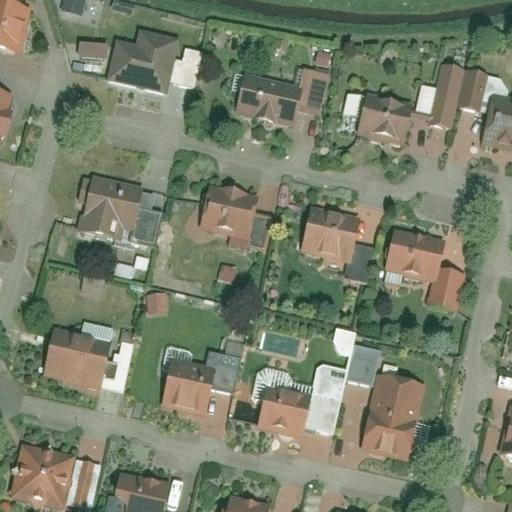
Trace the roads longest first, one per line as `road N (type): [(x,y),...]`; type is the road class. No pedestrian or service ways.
road 1 (residential): [(444,502),(495,212),(487,195),(437,183),(372,193),(54,114),(0,332)]
road 2 (residential): [(0,402),(444,502)]
